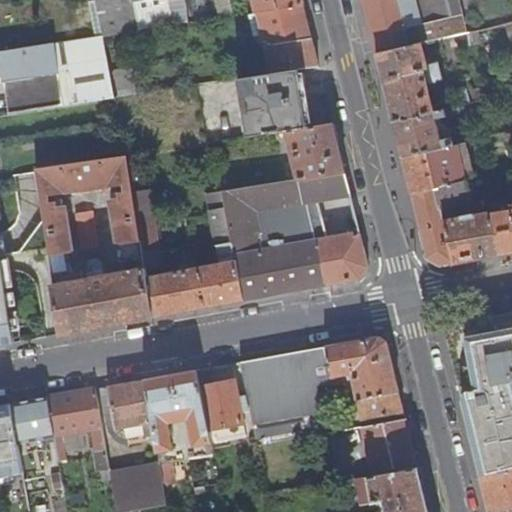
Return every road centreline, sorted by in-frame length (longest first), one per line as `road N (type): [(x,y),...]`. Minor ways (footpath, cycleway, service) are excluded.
road 1 (residential): [(407,301),(0,374)]
road 2 (tertiary): [(407,301),(330,0)]
road 3 (tertiary): [(458,511),(407,301)]
